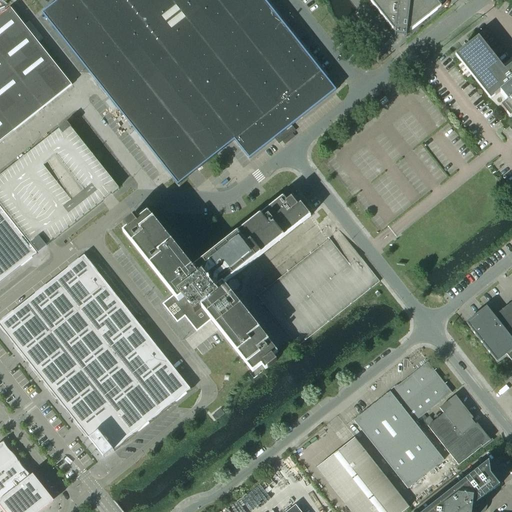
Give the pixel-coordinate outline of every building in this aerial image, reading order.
[(263,0),(60,0),(43,14),(178,185),(234,140),(239,146),(240,146),(249,158),(335,91),(325,78),(263,0)] [(369,0),(395,33),(406,34),(441,7),(435,0),(369,0)] [(55,66),(10,9),(0,17),(0,141),(13,131),(70,85),(55,66)] [(510,118),(511,115),(511,64),(505,70),(479,37),(455,55),(490,100),(500,92),(507,101),(501,106),(510,118)] [(0,176),(0,206),(37,253),(119,189),(67,123),(0,176)] [(103,156),(99,151),(94,154),(99,160),(103,156)] [(263,362),(267,367),(268,368),(277,361),(272,355),(276,352),(225,288),(226,288),(224,285),(226,283),(226,282),(300,223),(301,224),(311,217),(300,203),(297,206),(291,198),(286,203),(283,199),(196,268),(195,267),(193,269),(191,266),(190,267),(148,214),(136,223),(133,218),(132,217),(123,224),(128,230),(124,232),(175,297),(174,298),(178,302),(180,301),(187,311),(186,311),(199,327),(202,324),(201,322),(206,318),(206,319),(208,317),(209,319),(210,318),(252,371),(263,362)] [(0,281),(36,253),(0,208),(0,281)] [(340,231),(258,297),(297,346),(379,283),(340,231)] [(89,439),(104,458),(113,451),(113,450),(189,390),(84,257),(0,323),(0,327),(89,439)] [(474,317),(466,323),(473,332),(473,333),(474,334),(475,334),(481,342),(480,342),(482,343),(488,351),(489,353),(497,362),(505,355),(511,364),(511,302),(493,317),(486,307),(478,314),(477,314),(474,316),(474,317)] [(414,423),(452,393),(427,362),(353,421),(408,489),(444,460),(414,423)] [(444,414),(434,422),(429,417),(423,421),(458,465),(490,440),(477,424),(475,425),(471,420),(473,419),(455,396),(439,409),(444,414)] [(212,416),(215,421),(224,414),(220,410),(212,416)] [(317,468),(350,511),(403,511),(409,508),(354,439),(317,468)] [(0,511),(41,511),(54,502),(33,475),(30,478),(2,444),(0,446),(0,511)] [(490,475),(488,462),(424,511),(484,511),(485,511),(486,510),(486,508),(487,506),(487,505),(486,503),(486,501),(485,500),(484,498),(499,486),(490,475)]
